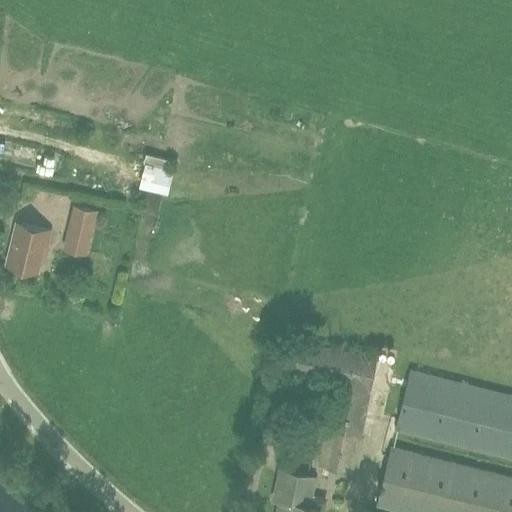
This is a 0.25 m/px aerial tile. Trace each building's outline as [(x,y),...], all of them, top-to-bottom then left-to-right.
[(88,255),(98,211),(76,206),(66,249),(88,255)] [(48,248),(52,231),(18,223),(8,265),(38,273),(44,247),(48,248)] [(332,430),(325,465),(350,470),(357,435),(361,435),(376,357),(288,340),(281,373),(337,384),(329,426),(328,429),(332,430)] [(511,395),(475,387),(476,387),(417,374),(412,397),(424,399),(421,413),(411,410),(406,430),(422,434),(426,416),(436,418),(431,439),(511,456),(511,395)] [(328,429),(329,426),(319,424),(312,462),(325,465),(332,430),(328,429)] [(511,511),(511,468),(468,462),(464,491),(447,489),(445,508),(469,511),(511,511)] [(277,511),(318,511),(321,499),(310,497),(314,476),(280,469),(274,501),(280,502),(277,511)]
